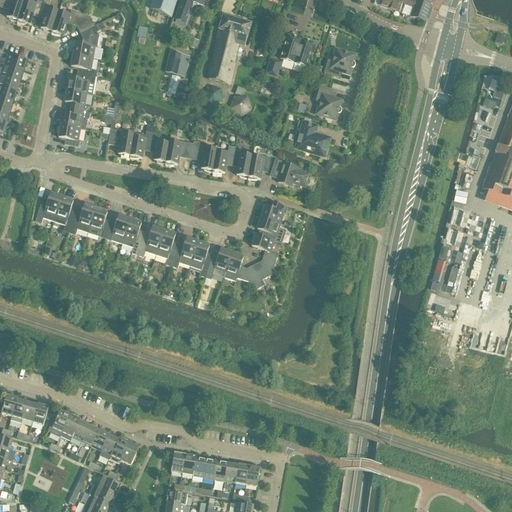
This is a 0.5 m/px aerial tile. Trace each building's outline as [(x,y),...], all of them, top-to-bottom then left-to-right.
[(6,0),(4,6),(10,8),(6,19),(9,19),(9,21),(13,23),(17,24),(24,4),(23,4),(13,1),(13,0),(6,0)] [(43,3),(39,15),(45,17),(41,30),(43,31),(43,32),(48,34),(51,35),(59,13),(48,10),(51,0),(43,0),(43,3)] [(152,0),(150,9),(171,18),(177,0),(152,0)] [(181,0),(175,20),(186,24),(193,4),(202,7),(203,7),(205,0),(181,0)] [(410,0),(381,0),(379,6),(398,13),(411,17),(425,22),(426,18),(430,7),(410,0)] [(24,4),(17,24),(21,25),(26,26),(26,25),(29,26),(33,13),(39,15),(43,3),(37,1),(35,6),(24,2),(23,4),(24,4)] [(59,13),(51,35),(55,37),(60,37),(61,36),(63,37),(67,26),(76,29),(80,35),(95,28),(90,18),(71,12),(69,17),(59,13)] [(245,47),(251,25),(223,17),(207,79),(229,86),(238,50),(240,51),(241,46),(245,47)] [(72,50),(71,56),(93,60),(95,49),(97,49),(99,37),(97,34),(102,31),(101,31),(105,29),(102,24),(98,26),(95,28),(80,35),(83,40),(82,46),(75,45),(74,49),(72,50)] [(502,46),(504,37),(497,35),(495,44),(502,46)] [(306,68),(313,44),(287,36),(280,60),(306,68)] [(328,61),(324,74),(337,78),(339,72),(349,75),(350,69),(352,69),(354,68),(355,67),(355,65),(354,63),(352,62),(354,57),(336,51),(333,62),(328,61)] [(170,53),(165,73),(184,78),(186,71),(190,58),(170,53)] [(0,59),(0,64),(5,66),(22,72),(23,69),(25,68),(27,62),(8,55),(6,61),(0,59)] [(71,56),(70,62),(72,64),(71,68),(78,69),(77,75),(92,78),(96,79),(97,79),(98,72),(91,71),(93,60),(71,56)] [(277,80),(282,64),(269,60),(265,76),(277,80)] [(20,83),(22,76),(21,76),(22,72),(5,66),(4,67),(1,76),(20,83)] [(66,86),(65,91),(87,95),(93,96),(96,79),(92,78),(77,75),(76,81),(69,80),(68,85),(66,86)] [(0,87),(16,93),(17,89),(18,89),(20,83),(1,76),(0,79),(0,87)] [(0,98),(13,103),(15,97),(14,96),(16,93),(0,87),(0,98)] [(216,107),(223,100),(221,90),(212,87),(204,95),(207,104),(216,107)] [(243,97),(245,91),(237,88),(235,94),(243,97)] [(319,89),(315,103),(320,104),(317,115),(335,120),(337,115),(339,115),(340,114),(341,112),(341,111),(340,109),(339,108),(341,102),(331,100),(333,93),(319,89)] [(65,91),(64,97),(66,99),(65,104),(72,105),(71,111),(85,113),(90,114),(91,108),(85,106),(87,95),(65,91)] [(0,110),(9,113),(10,110),(11,110),(13,103),(0,98),(0,110)] [(240,120),(252,112),(248,98),(233,98),(229,112),(240,120)] [(511,107),(498,147),(511,151),(511,107)] [(0,121),(7,124),(9,117),(8,117),(9,113),(0,110),(0,121)] [(60,121),(59,127),(80,131),(82,120),(84,120),(85,113),(71,111),(69,117),(63,115),(62,120),(60,121)] [(113,118),(105,117),(104,125),(111,126),(113,118)] [(108,142),(108,143),(120,145),(118,156),(121,156),(121,157),(126,159),(130,160),(134,135),(134,133),(123,131),(123,133),(114,131),(115,122),(112,121),(111,130),(110,136),(108,142)] [(314,136),(317,128),(303,124),(301,131),(297,130),(297,131),(301,132),(296,150),(324,158),(329,140),(314,136)] [(59,127),(58,132),(59,135),(58,139),(65,140),(64,146),(79,149),(80,142),(78,142),(80,131),(59,127)] [(134,135),(130,160),(133,160),(139,160),(139,159),(142,160),(144,149),(150,150),(153,134),(146,133),(145,137),(134,135)] [(153,134),(150,150),(156,151),(154,162),(156,162),(156,164),(161,165),(165,166),(169,146),(168,145),(158,144),(159,135),(158,135),(153,134)] [(169,146),(165,166),(169,167),(174,167),(174,166),(177,166),(179,156),(191,158),(193,145),(181,143),(180,145),(169,143),(168,145),(169,146)] [(193,145),(191,158),(203,160),(201,170),(204,171),(204,172),(208,174),(212,174),(216,154),(217,152),(205,150),(206,145),(193,143),(193,145)] [(216,154),(212,174),(216,175),(221,175),(222,174),(224,175),(226,164),(232,165),(235,153),(235,149),(229,147),(228,153),(217,151),(217,152),(216,154)] [(511,151),(498,147),(482,190),(511,201),(511,151)] [(235,153),(232,165),(238,166),(236,177),(239,177),(239,178),(244,180),(248,181),(252,158),(241,156),(241,154),(235,153)] [(252,158),(248,181),(252,181),(257,182),(257,180),(260,181),(262,170),(268,171),(270,159),(263,158),(263,160),(252,158)] [(307,185),(310,175),(297,171),(297,170),(284,165),(284,163),(275,160),(270,175),(279,178),(277,184),(291,188),(293,181),(307,185)] [(54,223),(62,199),(51,195),(47,204),(42,202),(35,223),(41,225),(43,220),(54,223)] [(69,235),(76,214),(70,212),(73,202),(62,199),(54,223),(65,227),(63,233),(69,235)] [(285,215),(288,209),(273,204),(271,210),(265,208),(263,212),(261,213),(259,219),(280,226),(284,215),(285,215)] [(88,235),(96,210),(85,206),(81,216),(76,214),(69,235),(75,237),(77,231),(88,235)] [(105,240),(110,225),(104,223),(107,214),(96,210),(88,235),(105,240)] [(122,246),(130,221),(119,217),(115,227),(110,225),(105,240),(122,246)] [(281,245),(283,239),(285,233),(278,231),(280,226),(259,219),(258,224),(259,226),(257,231),(264,233),(262,238),(262,239),(274,243),(281,245)] [(137,257),(144,236),(138,234),(141,225),(130,221),(122,246),(133,249),(131,255),(137,257)] [(156,257),(164,232),(153,228),(149,238),(144,236),(137,257),(143,259),(145,253),(156,257)] [(171,268),(178,247),(172,245),(175,236),(164,232),(156,257),(167,260),(165,266),(171,268)] [(262,281),(271,277),(278,256),(271,253),(274,243),(262,239),(262,238),(254,236),(252,241),(253,244),(252,248),(265,252),(261,263),(254,266),(262,281)] [(190,268),(198,243),(187,240),(183,249),(178,247),(171,268),(177,270),(179,265),(190,268)] [(205,279),(212,258),(206,257),(209,247),(198,243),(190,268),(201,272),(199,277),(205,279)] [(223,279),(225,273),(226,274),(232,255),(221,251),(217,260),(212,258),(205,279),(211,281),(213,276),(223,279)] [(247,270),(240,268),(243,258),(232,255),(226,274),(225,273),(223,279),(235,283),(236,280),(254,286),(257,291),(265,287),(262,281),(254,266),(247,270)] [(18,401),(18,399),(7,396),(1,415),(12,418),(17,400),(18,401)] [(28,403),(18,401),(17,400),(12,418),(11,422),(21,425),(22,421),(23,421),(28,403)] [(38,406),(28,403),(23,421),(33,424),(38,406)] [(44,427),(49,408),(38,405),(38,406),(33,424),(44,427)] [(61,438),(71,416),(61,411),(57,421),(54,420),(47,433),(60,439),(60,438),(61,438)] [(81,423),(81,421),(71,416),(61,438),(70,442),(72,439),(80,422),(81,423)] [(90,427),(81,423),(80,422),(72,439),(82,443),(90,427)] [(92,448),(100,432),(90,427),(82,443),(92,448)] [(102,453),(109,436),(100,432),(92,448),(102,453)] [(110,461),(111,457),(119,441),(109,436),(102,453),(99,457),(109,462),(109,461),(110,461)] [(0,448),(10,451),(13,441),(0,437),(0,448)] [(121,462),(130,444),(120,439),(119,441),(111,457),(110,461),(109,462),(119,466),(121,462)] [(131,467),(140,449),(130,444),(121,462),(131,467)] [(0,459),(7,461),(10,451),(0,448),(0,459)] [(182,476),(186,456),(175,454),(171,474),(182,476)] [(196,459),(197,458),(186,456),(182,476),(193,477),(196,459)] [(196,459),(193,477),(192,482),(203,484),(204,479),(207,461),(196,459)] [(214,481),(217,463),(207,461),(204,479),(214,481)] [(225,483),(228,465),(217,463),(214,481),(225,483)] [(239,467),(238,467),(228,465),(225,483),(236,485),(239,467)] [(246,487),(250,467),(239,465),(238,467),(239,467),(236,485),(246,487)] [(257,488),(261,469),(250,467),(246,487),(257,488)] [(85,469),(80,479),(85,481),(89,471),(85,469)] [(117,497),(122,487),(104,478),(99,488),(117,497)] [(99,488),(94,486),(89,495),(111,506),(112,507),(117,497),(99,488)] [(167,492),(165,503),(167,504),(167,503),(185,507),(187,499),(190,499),(190,497),(187,496),(167,492)] [(90,508),(98,511),(107,511),(111,506),(89,495),(85,505),(90,508)] [(167,504),(165,511),(184,511),(185,507),(167,503),(167,504)]
